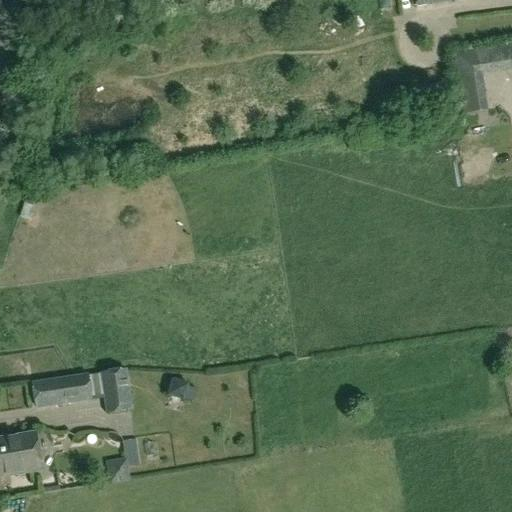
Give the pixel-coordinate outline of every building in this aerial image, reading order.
[(415,0),(417,9),(471,0),(415,0)] [(444,103),(441,85),(422,87),(425,106),(444,103)] [(100,374),(103,395),(106,414),(131,410),(126,370),(100,374)] [(91,397),(88,375),(71,378),(30,384),(34,410),(92,402),(91,397)] [(166,397),(182,401),(183,399),(191,402),(195,390),(186,388),(187,386),(171,382),(166,397)] [(34,435),(0,440),(0,477),(40,471),(34,435)]
